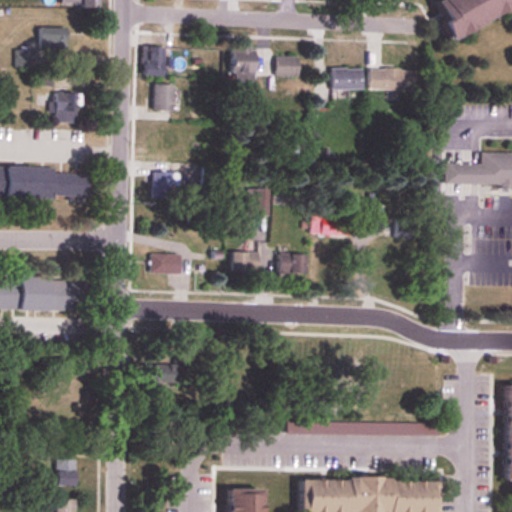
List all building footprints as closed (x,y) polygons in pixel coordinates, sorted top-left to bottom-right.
[(429,0),(426,2),(426,8),(442,40),(510,5),(510,0),(429,0)] [(252,82),(252,45),(228,45),(228,82),(252,82)] [(137,47),(137,75),(159,75),(159,47),(137,47)] [(28,65),(28,50),(12,50),(12,65),(28,65)] [(294,77),(294,57),(271,57),(271,77),(294,77)] [(358,90),(358,69),(327,69),(327,90),(358,90)] [(411,71),(364,69),(364,90),(387,91),(387,100),(389,100),(389,95),(396,95),(396,91),(410,92),(411,71)] [(169,111),(169,84),(148,84),(148,111),(169,111)] [(72,92),(47,92),(47,122),(72,122),(72,92)] [(511,153),(477,153),(477,164),(441,164),(441,185),(511,185),(511,153)] [(50,173),(51,167),(0,166),(0,197),(83,198),(83,174),(50,173)] [(148,172),(148,200),(170,200),(170,172),(148,172)] [(185,229),(207,231),(209,215),(186,213),(185,229)] [(308,236),(346,236),(346,217),(308,217),(308,236)] [(255,252),(228,252),(228,273),(255,273),(255,252)] [(178,274),(178,254),(147,254),(147,274),(178,274)] [(302,275),(302,254),(275,254),(275,275),(302,275)] [(0,309),(82,311),(83,280),(0,277),(0,309)] [(170,366),(142,366),(142,386),(170,386),(170,366)] [(511,480),(511,385),(499,386),(499,481),(511,480)] [(71,399),(33,399),(33,419),(71,419),(71,399)] [(72,459),(52,459),(52,486),(72,486),(72,459)] [(431,511),(432,480),(294,479),(294,511),(431,511)] [(220,511),(254,511),(255,489),(220,488),(220,511)] [(70,511),(71,500),(51,500),(50,511),(70,511)]
